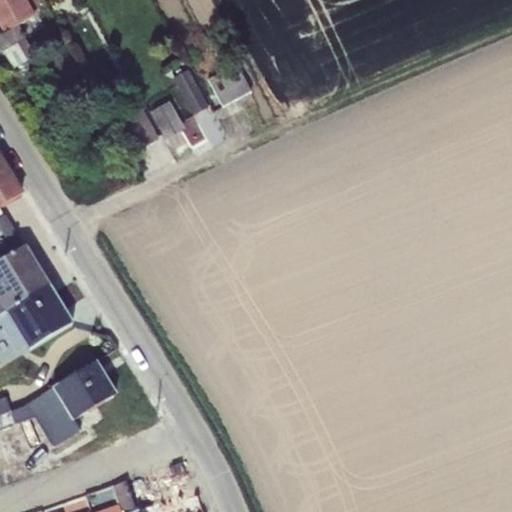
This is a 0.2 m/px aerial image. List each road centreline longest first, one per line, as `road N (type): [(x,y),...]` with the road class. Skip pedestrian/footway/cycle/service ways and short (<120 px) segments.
road 1 (residential): [(193,432),(0,116)]
road 2 (residential): [(193,432),(0,501)]
